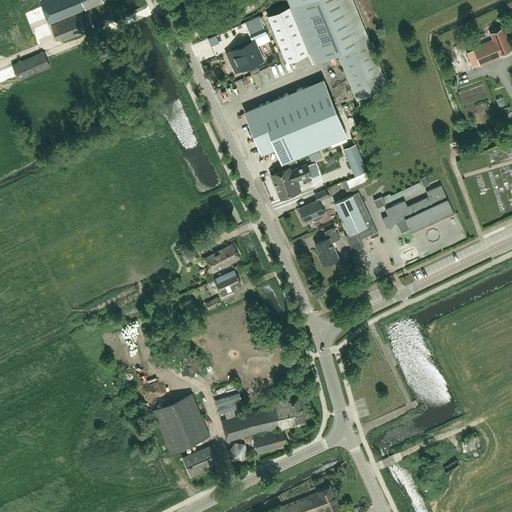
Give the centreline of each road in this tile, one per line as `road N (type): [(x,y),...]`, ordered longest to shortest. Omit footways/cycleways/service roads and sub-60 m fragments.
road 1 (tertiary): [(317,333),(163,0)]
road 2 (tertiary): [(317,333),(511,241)]
road 3 (tertiary): [(189,511),(346,431)]
